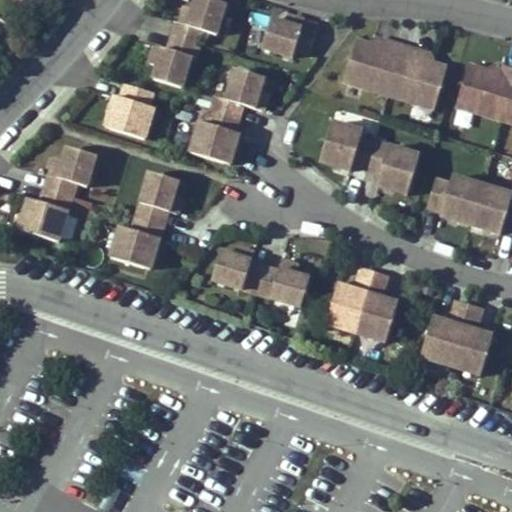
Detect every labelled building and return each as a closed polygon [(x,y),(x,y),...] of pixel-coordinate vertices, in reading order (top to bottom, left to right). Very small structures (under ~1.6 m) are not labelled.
[(181,7),(174,26),(170,39),(195,47),(200,34),(211,36),(221,6),(203,0),(191,0),(188,9),(181,7)] [(279,26),(267,23),(258,51),(288,60),(290,52),(304,56),(313,28),(282,19),(279,26)] [(152,49),(146,67),(154,69),(149,81),(178,91),(188,60),(191,61),(195,47),(170,39),(165,53),(152,49)] [(351,43),(338,84),(385,98),(401,49),(385,44),(383,52),(368,48),(351,43)] [(430,111),(442,70),(426,65),(412,61),(415,53),(401,49),(385,98),(430,111)] [(465,66),(453,109),(498,122),(511,77),(511,72),(500,68),(496,76),(465,66)] [(234,120),(238,106),(255,111),(261,94),(254,92),(258,79),(229,70),(220,100),(211,97),(206,112),(234,120)] [(511,77),(498,122),(511,126),(511,77)] [(112,117),(107,131),(142,142),(151,111),(146,109),(150,94),(122,85),(117,101),(110,99),(105,115),(112,117)] [(185,155),(219,166),(223,152),(229,154),(234,137),(229,135),(234,120),(206,112),(202,125),(195,124),(185,155)] [(107,131),(112,117),(105,115),(101,129),(107,131)] [(316,157),(329,161),(328,166),(346,172),(348,165),(363,169),(371,144),(357,139),(359,133),(327,123),(316,157)] [(370,186),(388,191),(390,186),(404,191),(415,157),(371,144),(363,169),(375,173),(370,186)] [(45,175),(43,177),(39,190),(68,199),(73,185),(82,187),(91,158),(62,149),(58,161),(51,160),(46,175),(45,175)] [(225,167),(229,154),(223,152),(219,166),(225,167)] [(328,166),(329,161),(316,157),(315,163),(328,166)] [(161,213),(169,216),(175,198),(165,195),(169,184),(142,176),(129,218),(157,226),(161,213)] [(445,186),(430,182),(422,211),(436,216),(435,220),(452,225),(454,218),(466,222),(477,188),(447,178),(445,186)] [(402,196),(404,191),(390,186),(388,191),(402,196)] [(479,226),(477,232),(495,237),(496,234),(510,239),(511,231),(511,206),(505,205),(507,197),(477,188),(466,222),(479,226)] [(19,217),(25,219),(21,233),(54,242),(68,199),(39,190),(35,203),(24,200),(19,217)] [(72,217),(87,221),(92,205),(77,201),(72,217)] [(21,233),(25,219),(19,217),(14,231),(21,233)] [(103,258),(137,268),(141,254),(148,256),(153,240),(157,226),(129,218),(125,232),(113,227),(103,258)] [(454,218),(452,225),(465,229),(466,222),(454,218)] [(466,222),(465,229),(477,232),(479,226),(466,222)] [(246,264),(249,254),(231,249),(229,256),(216,252),(206,281),(252,295),(260,269),(246,264)] [(144,270),(148,256),(141,254),(137,268),(144,270)] [(294,309),(303,280),(290,276),(292,269),(275,263),(272,273),(260,269),(252,295),(294,309)] [(371,275),(354,270),(347,291),(333,287),(320,325),(352,336),(371,275)] [(393,305),(379,301),(386,280),(371,275),(352,336),(381,345),(393,305)] [(465,308),(450,302),(443,323),(429,319),(417,359),(447,368),(465,308)] [(488,337),(474,332),(480,312),(465,308),(447,368),(475,378),(488,337)]
